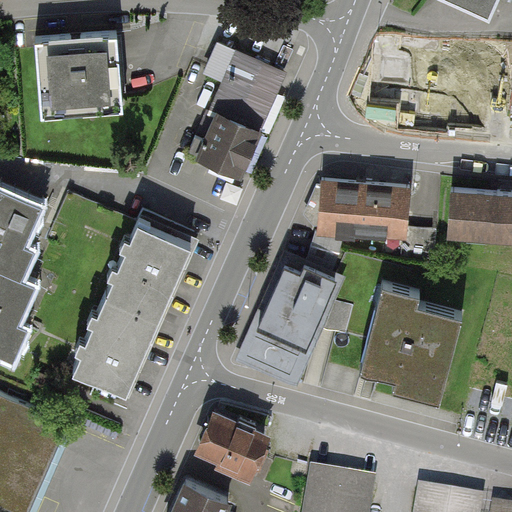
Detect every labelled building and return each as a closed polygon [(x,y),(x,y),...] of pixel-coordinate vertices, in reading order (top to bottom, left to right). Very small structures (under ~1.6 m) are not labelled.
[(460,0),(487,12),(492,0),(460,0)] [(126,108),(120,33),(31,40),(36,114),(126,108)] [(355,91),(422,116),(440,67),(373,43),(355,91)] [(239,175),(288,73),(240,50),(191,152),(239,175)] [(25,241),(43,203),(2,184),(0,186),(0,353),(14,360),(30,325),(19,320),(37,282),(24,276),(37,247),(25,241)] [(410,228),(412,188),(320,184),(318,224),(410,228)] [(511,235),(511,194),(451,190),(448,232),(511,235)] [(161,314),(191,242),(129,217),(99,289),(161,314)] [(240,355),(297,379),(340,275),(333,271),(343,247),(312,235),(305,251),(286,243),(240,355)] [(421,293),(385,283),(364,367),(399,375),(395,390),(440,402),(463,313),(419,302),(421,293)] [(131,386),(161,314),(99,289),(69,361),(131,386)] [(25,511),(66,418),(0,390),(0,509),(6,511),(25,511)] [(248,477),(267,436),(212,411),(193,452),(248,477)] [(294,511),(481,511),(483,502),(416,491),(411,511),(367,511),(373,482),(302,470),(294,511)] [(226,511),(231,501),(185,480),(170,511),(226,511)]
